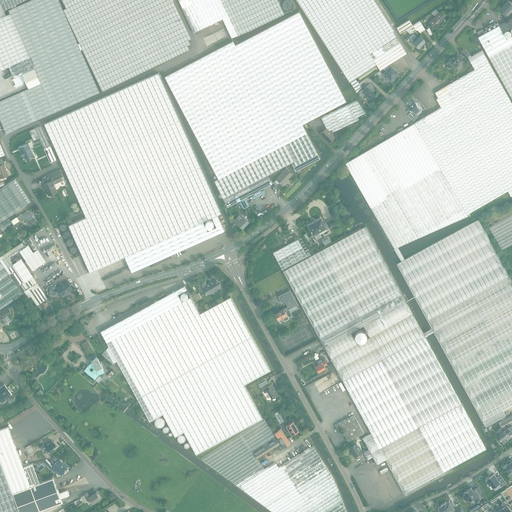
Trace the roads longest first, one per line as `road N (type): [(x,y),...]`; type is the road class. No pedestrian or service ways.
road 1 (unclassified): [(3,138),(198,48),(175,0)]
road 2 (tertiary): [(231,248),(303,192),(418,68)]
road 3 (tertiary): [(243,285),(362,511)]
road 4 (unclassified): [(148,511),(100,476),(35,404),(7,349)]
road 5 (unclassified): [(91,301),(3,138)]
road 6 (tertiary): [(91,301),(223,252)]
road 7 (unclassified): [(401,511),(511,449)]
